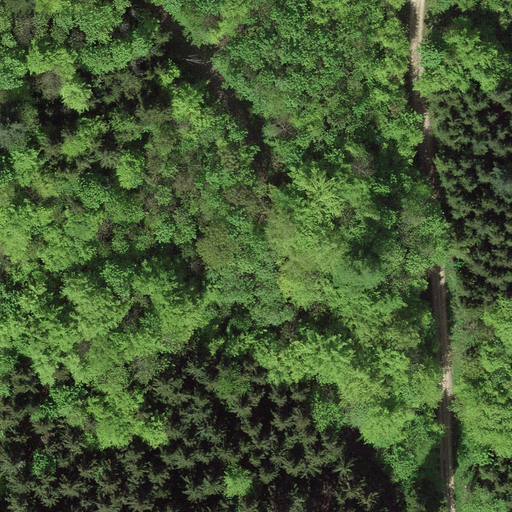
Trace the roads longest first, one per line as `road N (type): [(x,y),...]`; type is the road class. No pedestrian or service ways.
road 1 (track): [(403,511),(299,330),(249,124),(226,85),(149,0)]
road 2 (track): [(417,0),(448,511)]
